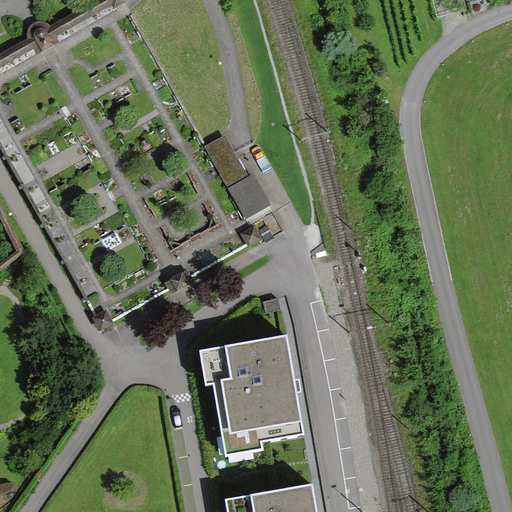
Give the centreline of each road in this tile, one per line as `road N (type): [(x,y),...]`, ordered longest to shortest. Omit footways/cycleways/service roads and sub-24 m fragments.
road 1 (residential): [(499,511),(410,152),(407,108),(429,60),(467,31),(511,15)]
road 2 (residential): [(142,363),(116,384),(30,511)]
road 3 (residential): [(293,264),(260,278),(142,363)]
